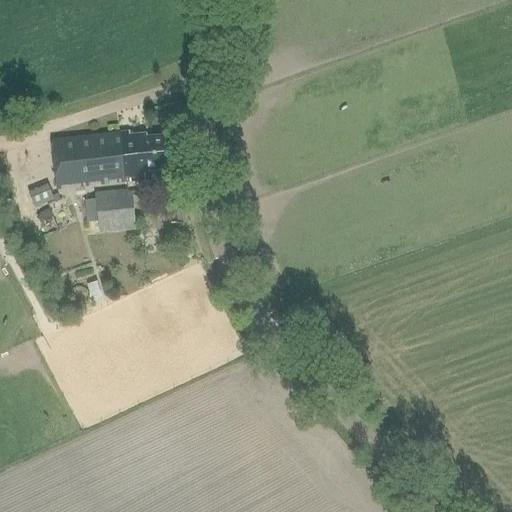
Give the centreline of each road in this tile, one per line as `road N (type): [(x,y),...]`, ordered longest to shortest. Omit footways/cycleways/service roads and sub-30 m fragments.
road 1 (unclassified): [(220,0),(207,196),(216,234),(262,318),(434,511)]
road 2 (track): [(211,76),(0,144)]
